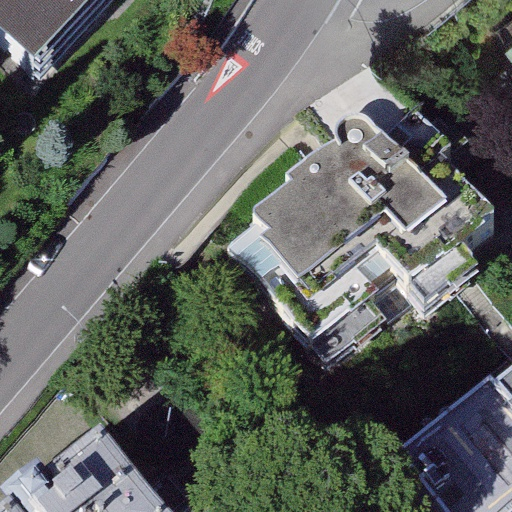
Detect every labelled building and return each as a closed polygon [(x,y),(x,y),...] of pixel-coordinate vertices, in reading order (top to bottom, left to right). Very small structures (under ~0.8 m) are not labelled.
[(0,0),(0,72),(29,101),(129,0),(0,0)] [(511,20),(498,32),(511,49),(511,20)] [(245,236),(212,260),(295,370),(474,237),(379,111),(233,220),(245,236)] [(511,511),(511,359),(372,454),(411,511),(511,511)] [(116,511),(71,450),(0,502),(0,511),(116,511)]
